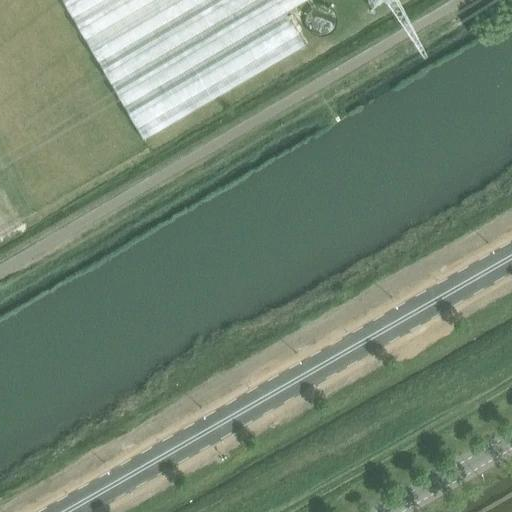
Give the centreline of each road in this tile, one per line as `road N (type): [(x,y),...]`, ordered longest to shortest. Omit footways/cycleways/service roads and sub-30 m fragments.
road 1 (unclassified): [(0,268),(461,0)]
road 2 (primary): [(511,258),(72,511)]
road 3 (unclassified): [(511,441),(390,511)]
